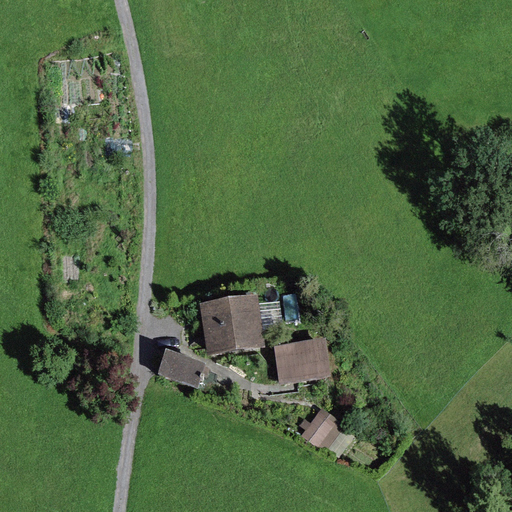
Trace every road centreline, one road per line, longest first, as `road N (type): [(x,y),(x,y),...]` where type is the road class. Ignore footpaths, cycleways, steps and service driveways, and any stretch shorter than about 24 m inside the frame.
road 1 (track): [(120,0),(150,194),(120,511)]
road 2 (track): [(299,393),(268,394),(189,350),(141,336)]
